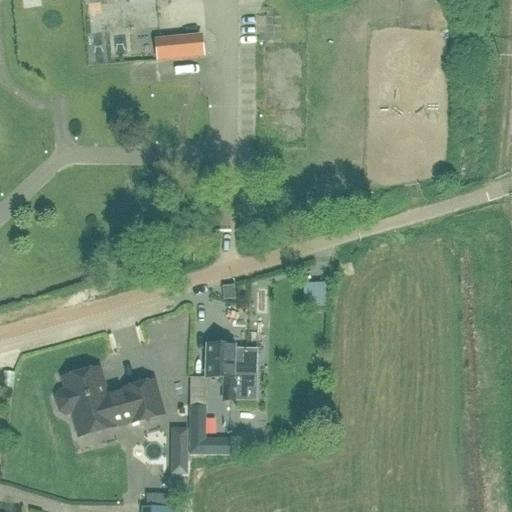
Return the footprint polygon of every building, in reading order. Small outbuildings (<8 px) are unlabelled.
[(82,0),(83,1),(39,5),(40,16),(43,15),(51,96),(128,89),(124,48),(189,42),(188,33),(204,32),(201,3),(194,4),(193,0),(82,0)] [(261,12),(260,0),(234,0),(234,11),(261,12)] [(224,402),(236,402),(236,380),(233,380),(233,347),(208,346),(207,378),(224,379),(224,402)] [(106,397),(99,370),(63,380),(66,392),(60,394),(56,400),(60,412),(66,416),(72,414),(75,426),(93,421),(102,426),(113,422),(115,428),(132,423),(132,424),(163,416),(153,383),(123,391),(123,392),(119,400),(114,402),(106,397)] [(207,408),(190,408),(191,457),(230,456),(230,441),(206,441),(207,408)]
